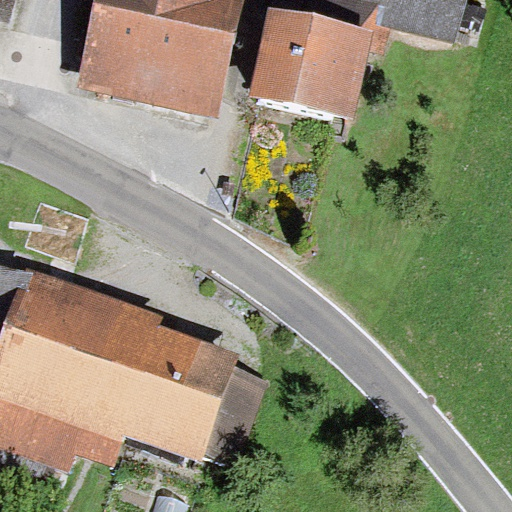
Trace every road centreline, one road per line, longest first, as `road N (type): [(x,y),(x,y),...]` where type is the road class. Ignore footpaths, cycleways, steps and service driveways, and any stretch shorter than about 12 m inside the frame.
road 1 (tertiary): [(0,131),(230,252),(392,385),(492,511)]
road 2 (track): [(8,136),(45,0)]
